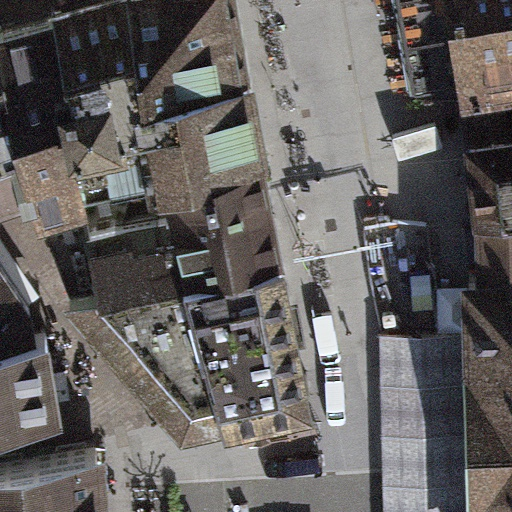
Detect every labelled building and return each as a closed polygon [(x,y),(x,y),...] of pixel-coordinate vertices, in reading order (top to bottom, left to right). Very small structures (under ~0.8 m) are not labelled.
[(85,196),(91,223),(122,218),(133,180),(166,171),(260,151),(232,0),(96,0),(56,12),(85,196)] [(511,114),(511,0),(397,0),(414,89),(467,80),(470,114),(511,114)] [(56,12),(0,26),(0,27),(39,190),(43,208),(85,196),(56,12)] [(25,193),(39,190),(0,27),(0,181),(20,175),(25,193)] [(511,114),(470,114),(481,208),(511,203),(511,114)] [(177,208),(193,266),(280,249),(260,151),(166,171),(177,208)] [(91,223),(85,196),(43,208),(73,289),(102,281),(91,223)] [(511,511),(511,203),(481,208),(483,272),(470,272),(472,321),(476,511),(511,511)] [(183,418),(227,408),(187,267),(193,266),(177,208),(122,218),(91,223),(102,281),(73,289),(183,418)] [(308,392),(280,249),(193,266),(187,267),(227,408),(308,392)] [(30,305),(0,259),(0,413),(58,404),(46,329),(32,330),(30,305)] [(0,511),(102,511),(98,440),(0,456),(0,511)]
